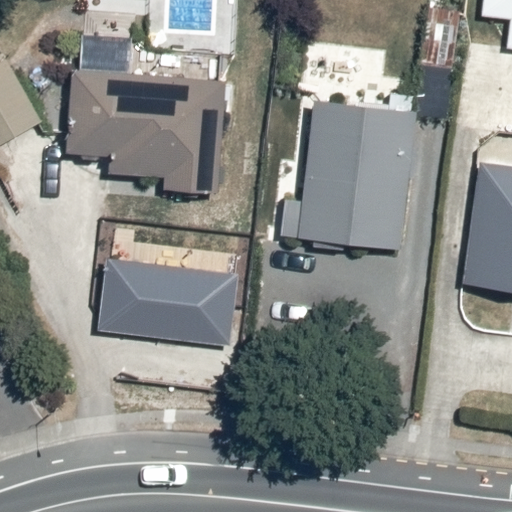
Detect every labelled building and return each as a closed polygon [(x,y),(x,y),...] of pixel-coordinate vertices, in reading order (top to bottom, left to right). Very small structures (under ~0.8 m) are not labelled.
[(156,0),(155,24),(235,27),(235,0),(156,0)] [(462,5),(427,0),(409,0),(401,56),(454,64),(462,5)] [(511,0),(484,0),(482,18),(511,22),(508,52),(511,52),(511,0)] [(0,62),(0,143),(50,115),(14,54),(0,62)] [(227,84),(72,74),(65,157),(110,161),(109,179),(164,182),(165,195),(220,199),(227,84)] [(420,115),(315,101),(302,204),(283,202),(282,240),(403,252),(420,115)] [(511,169),(482,165),(464,286),(511,293),(511,169)]
